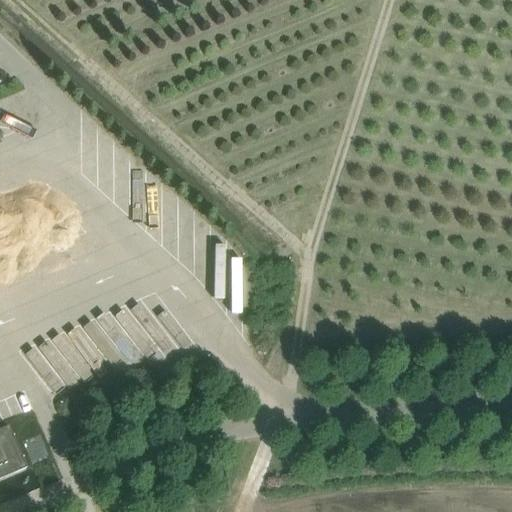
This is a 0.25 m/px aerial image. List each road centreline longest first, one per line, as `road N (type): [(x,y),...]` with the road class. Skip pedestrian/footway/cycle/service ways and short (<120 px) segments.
road 1 (track): [(237,511),(239,480),(292,363),(308,257),(10,0)]
road 2 (track): [(308,257),(390,0)]
